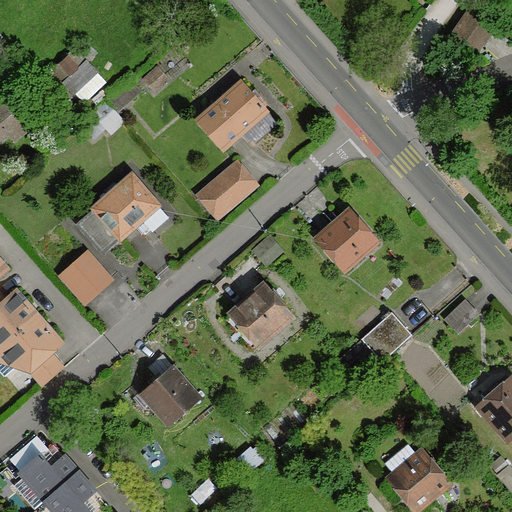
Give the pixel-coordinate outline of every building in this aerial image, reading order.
[(497,23),(474,7),(454,37),(477,53),(497,23)] [(89,64),(77,50),(54,72),(66,85),(89,64)] [(98,74),(89,64),(66,85),(75,95),(98,74)] [(158,70),(145,81),(155,92),(167,82),(158,70)] [(267,112),(243,85),(200,122),(223,149),(241,134),(267,112)] [(135,99),(124,87),(109,100),(121,112),(135,99)] [(0,110),(0,123),(8,134),(21,123),(7,105),(0,110)] [(279,126),(267,112),(241,134),(250,144),(253,140),(257,145),(279,126)] [(0,140),(8,134),(0,123),(0,140)] [(223,218),(265,181),(241,155),(200,192),(223,218)] [(133,176),(98,208),(123,238),(144,221),(154,233),(170,218),(133,176)] [(103,256),(123,238),(98,208),(77,226),(103,256)] [(321,239),(346,269),(376,243),(351,213),(321,239)] [(113,281),(90,254),(63,276),(87,302),(113,281)] [(0,279),(9,272),(0,261),(0,279)] [(264,288),(236,313),(262,343),(290,318),(264,288)] [(17,293),(7,301),(0,307),(0,349),(2,352),(39,319),(17,293)] [(466,300),(447,321),(459,334),(481,315),(466,300)] [(412,335),(393,313),(363,340),(383,362),(392,354),(412,335)] [(62,345),(39,319),(2,352),(16,368),(22,363),(31,373),(54,353),(62,345)] [(2,352),(0,353),(0,370),(5,377),(16,368),(2,352)] [(54,353),(31,373),(42,386),(64,366),(54,353)] [(163,393),(151,404),(170,427),(202,399),(174,368),(156,384),(163,393)] [(511,380),(481,408),(509,439),(511,435),(511,380)] [(23,474),(49,451),(38,437),(12,459),(23,474)] [(397,474),(419,455),(410,443),(387,462),(397,474)] [(49,451),(23,474),(26,477),(47,501),(48,502),(80,475),(64,456),(59,461),(49,451)] [(450,483),(424,452),(419,455),(397,474),(392,478),(418,509),(450,483)] [(96,493),(80,475),(48,502),(56,511),(91,511),(87,506),(87,500),(96,493)] [(47,501),(26,477),(15,486),(36,510),(47,501)] [(328,511),(300,480),(275,502),(284,511),(328,511)]
